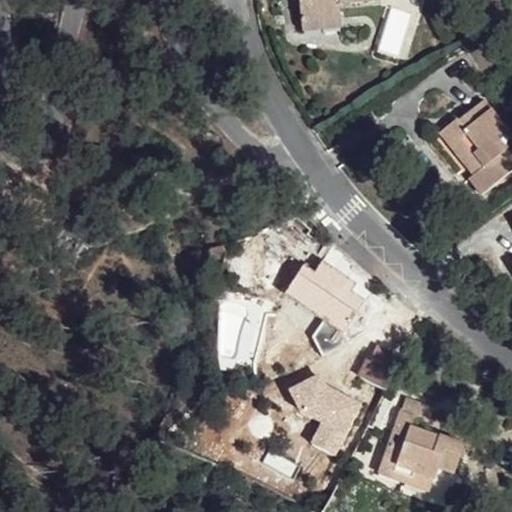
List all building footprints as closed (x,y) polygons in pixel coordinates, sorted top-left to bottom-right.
[(298,0),(300,20),(340,18),(338,8),(373,3),(373,0),(298,0)] [(340,29),(340,18),(300,20),(302,34),(340,29)] [(511,111),(511,100),(510,98),(500,106),(507,116),(511,111)] [(483,103),(458,123),(467,135),(452,148),(474,177),(468,183),(481,198),(511,172),(511,157),(503,146),(511,139),(483,103)] [(467,135),(458,123),(441,136),(452,148),(467,135)] [(305,292),(318,271),(310,265),(296,286),(305,292)] [(323,265),(318,271),(305,292),(296,305),(341,335),(368,297),(323,265)] [(216,295),(205,291),(202,302),(213,305),(216,295)] [(387,394),(401,366),(374,352),(359,381),(387,394)] [(464,447),(435,437),(435,441),(421,436),(408,432),(414,419),(426,423),(431,410),(406,401),(402,413),(399,413),(377,477),(405,486),(410,473),(433,481),(437,470),(454,476),(464,447)] [(435,441),(435,437),(444,414),(431,410),(426,423),(421,436),(435,441)] [(429,494),(433,481),(410,473),(405,486),(429,494)]
